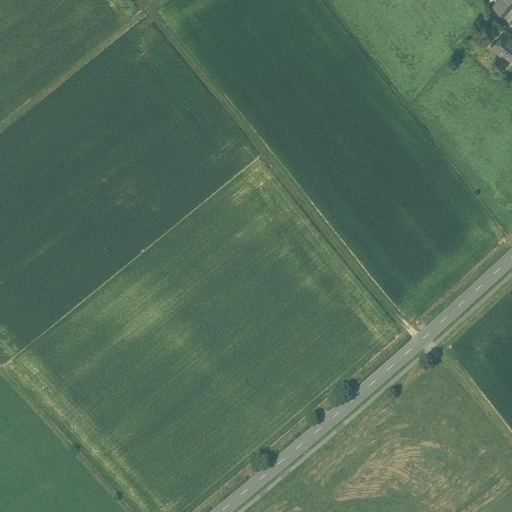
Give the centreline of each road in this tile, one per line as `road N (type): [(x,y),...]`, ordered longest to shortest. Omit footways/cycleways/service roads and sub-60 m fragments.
road 1 (track): [(140,0),(419,340)]
road 2 (tertiary): [(215,511),(511,256)]
